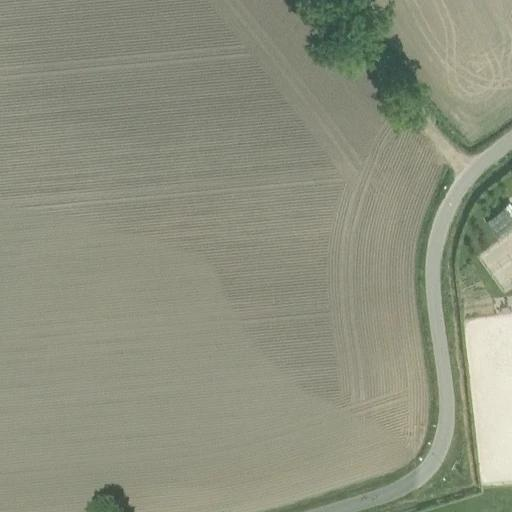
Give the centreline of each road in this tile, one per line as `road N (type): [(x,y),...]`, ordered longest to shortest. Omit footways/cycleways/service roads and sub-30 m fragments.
road 1 (unclassified): [(325,511),(428,471),(442,440),(435,231),(449,187),(511,126)]
road 2 (track): [(343,0),(474,156)]
